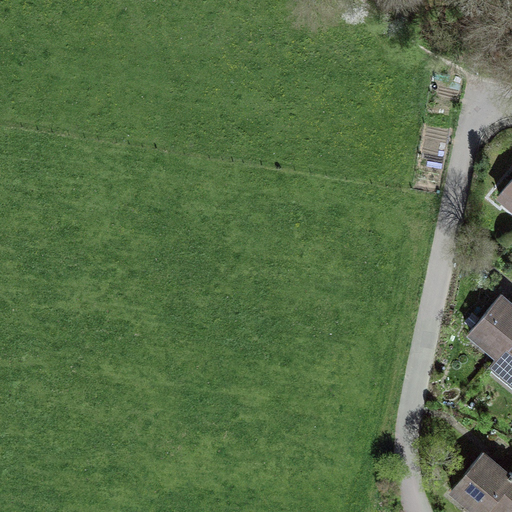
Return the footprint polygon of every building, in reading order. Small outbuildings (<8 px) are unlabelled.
[(511,178),(499,194),(511,205),(511,178)] [(470,331),(498,355),(511,339),(511,303),(501,294),(470,331)] [(492,363),(511,379),(511,339),(498,355),(492,363)] [(481,511),(487,505),(511,475),(511,472),(510,471),(508,473),(482,452),(452,488),(480,511),(481,511)] [(495,511),(511,511),(511,475),(487,505),(495,511)]
